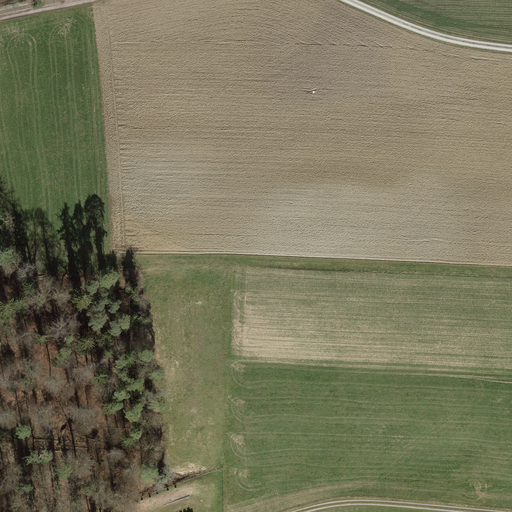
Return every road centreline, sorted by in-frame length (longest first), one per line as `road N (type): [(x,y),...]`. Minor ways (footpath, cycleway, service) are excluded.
road 1 (track): [(511,50),(431,35),(351,0)]
road 2 (track): [(299,511),(349,504),(449,511)]
